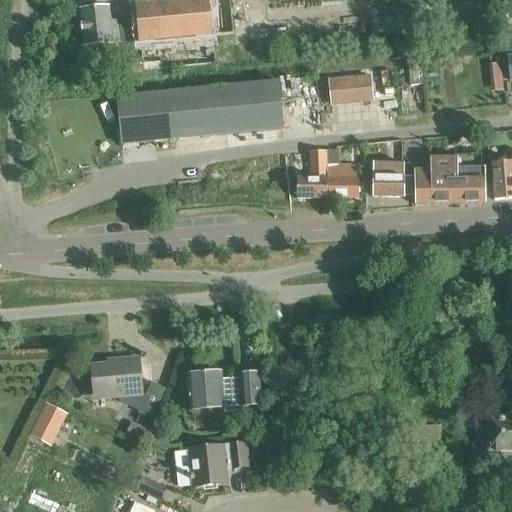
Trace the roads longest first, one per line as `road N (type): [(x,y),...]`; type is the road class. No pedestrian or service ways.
road 1 (residential): [(180,165),(511,125)]
road 2 (secondary): [(10,255),(334,230)]
road 3 (residential): [(511,229),(311,267),(248,293)]
road 4 (residential): [(248,293),(508,269)]
road 5 (residential): [(0,317),(248,293)]
road 6 (residential): [(248,293),(199,277),(46,271),(10,255)]
road 7 (residential): [(10,255),(36,216),(100,185),(180,165)]
road 8 (secondary): [(334,230),(511,218)]
road 9 (residential): [(180,165),(334,230)]
